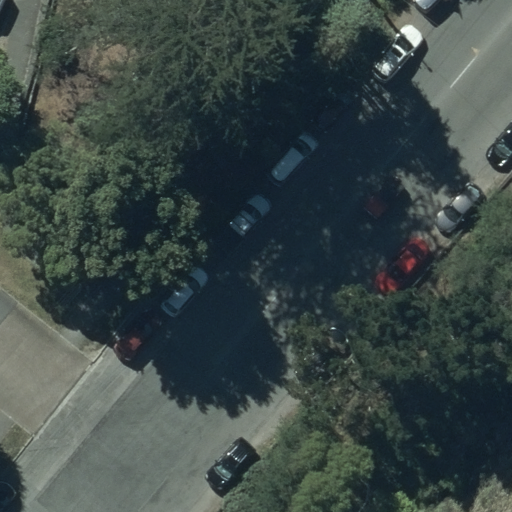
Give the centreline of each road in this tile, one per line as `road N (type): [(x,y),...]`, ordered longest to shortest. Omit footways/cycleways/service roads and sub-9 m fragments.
road 1 (tertiary): [(143,455),(511,9)]
road 2 (residential): [(0,343),(143,455)]
